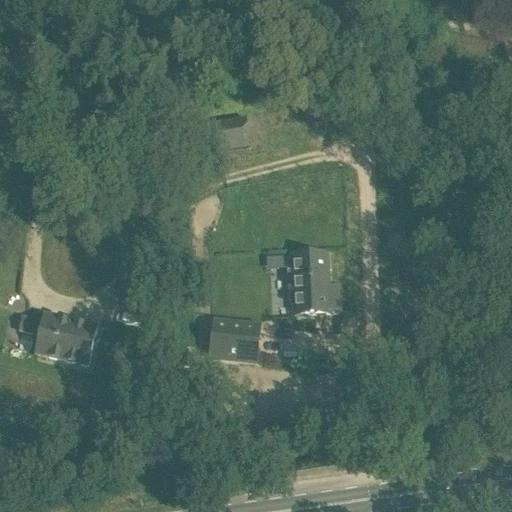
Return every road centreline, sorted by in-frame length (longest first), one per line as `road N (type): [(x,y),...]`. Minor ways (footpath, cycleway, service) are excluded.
road 1 (track): [(374,511),(342,0)]
road 2 (primary): [(511,471),(227,511)]
